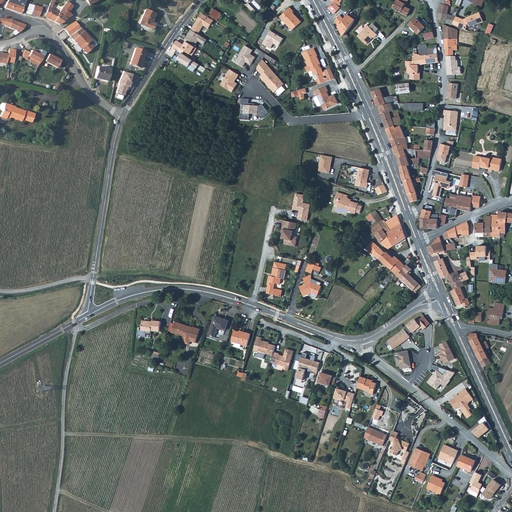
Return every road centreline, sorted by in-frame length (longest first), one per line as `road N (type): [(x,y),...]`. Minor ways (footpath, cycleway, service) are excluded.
road 1 (tertiary): [(86,316),(143,291),(179,288),(360,340)]
road 2 (secondary): [(312,0),(407,215)]
road 3 (residential): [(407,215),(420,208),(443,79),(430,0)]
road 4 (residential): [(86,316),(122,118)]
road 5 (track): [(55,511),(74,333)]
road 6 (residential): [(122,118),(201,0)]
road 7 (residential): [(511,477),(406,385)]
road 8 (secondary): [(456,328),(511,453)]
road 9 (unknown): [(53,38),(75,16),(100,21),(89,91)]
road 10 (residential): [(36,30),(53,38),(92,95),(122,118)]
